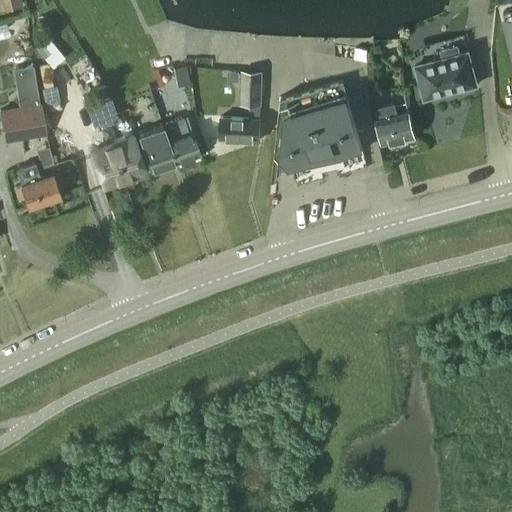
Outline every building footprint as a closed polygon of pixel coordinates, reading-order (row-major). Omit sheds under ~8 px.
[(424,98),(477,85),(468,50),(460,52),(458,44),(442,48),(444,56),(416,63),(424,98)] [(191,90),(186,65),(173,67),(177,85),(182,84),(183,92),(191,90)] [(262,72),(241,71),(241,104),(261,105),(262,72)] [(343,82),(309,91),(328,161),(363,152),(343,82)] [(282,98),(274,159),(286,173),(288,172),(328,161),(309,91),(282,98)] [(117,116),(110,97),(86,105),(93,125),(117,116)] [(46,133),(41,102),(0,108),(0,112),(5,140),(46,133)] [(398,113),(395,102),(379,106),(382,118),(377,119),(383,144),(415,136),(408,111),(398,113)] [(183,117),(163,123),(168,138),(176,162),(200,154),(192,131),(188,133),(183,117)] [(260,119),(221,117),(220,138),(259,140),(260,119)] [(151,170),(176,162),(168,138),(163,123),(138,132),(151,170)] [(146,172),(137,149),(95,163),(104,186),(146,172)] [(36,178),(31,163),(16,168),(21,183),(15,185),(19,198),(25,196),(29,207),(60,197),(51,172),(36,178)]
